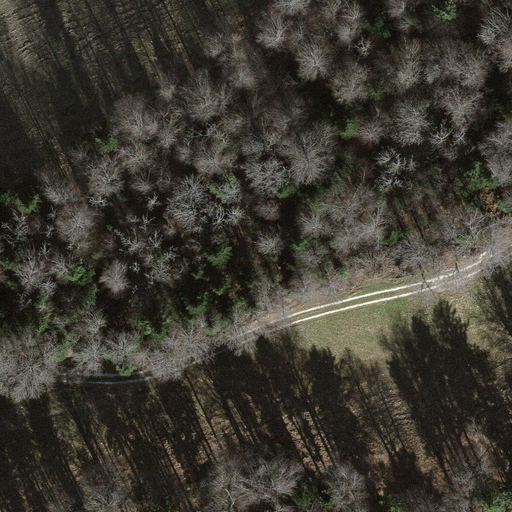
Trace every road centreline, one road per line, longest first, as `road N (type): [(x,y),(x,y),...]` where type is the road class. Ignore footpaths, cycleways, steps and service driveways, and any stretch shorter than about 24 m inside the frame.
road 1 (track): [(133,379),(325,306),(431,289),(511,250)]
road 2 (track): [(0,427),(133,379)]
road 3 (track): [(0,375),(133,379)]
